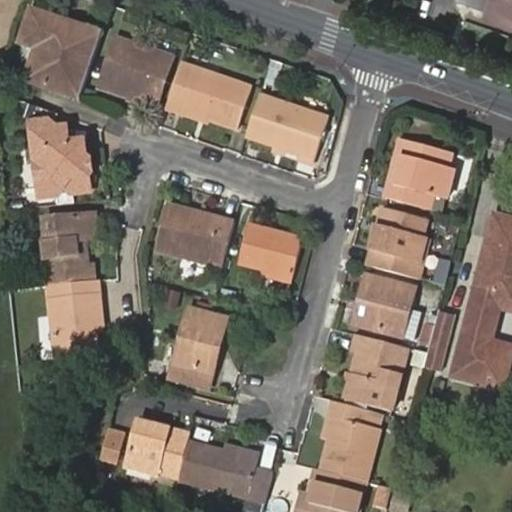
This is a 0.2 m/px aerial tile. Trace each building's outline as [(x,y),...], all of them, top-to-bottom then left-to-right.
[(78,95),(100,31),(32,8),(21,40),(35,45),(24,76),(78,95)] [(131,88),(157,97),(171,56),(115,38),(99,85),(129,95),(131,88)] [(251,86),(180,61),(165,108),(181,113),(183,109),(207,117),(237,127),(251,86)] [(154,106),(157,97),(131,88),(129,95),(128,98),(154,106)] [(325,116),(259,93),(245,134),(312,157),(325,116)] [(206,122),(207,117),(183,109),(181,113),(206,122)] [(66,142),(64,126),(56,127),(49,121),(28,124),(38,194),(55,192),(61,185),(67,190),(87,188),(85,172),(81,168),(80,158),(83,158),(81,139),(66,142)] [(67,129),(64,126),(66,142),(81,139),(79,138),(67,129)] [(394,199),(427,208),(431,193),(449,196),(456,168),(449,166),(453,152),(401,139),(395,161),(404,163),(394,199)] [(87,157),(83,158),(80,158),(81,168),(85,172),(89,171),(87,157)] [(386,197),(394,199),(404,163),(395,161),(386,197)] [(376,231),(368,265),(419,278),(423,261),(418,260),(424,235),(422,235),(426,218),(382,207),(378,224),(376,231)] [(221,272),(233,226),(165,209),(153,254),(221,272)] [(92,213),(85,214),(88,239),(94,238),(92,213)] [(42,244),(46,287),(88,283),(86,256),(76,257),(75,240),(85,239),(88,239),(85,214),(43,218),(45,243),(42,244)] [(511,221),(495,218),(473,302),(499,308),(511,311),(511,221)] [(261,272),(291,280),(301,244),(247,229),(238,266),(261,272)] [(429,236),(424,235),(418,260),(423,261),(429,236)] [(86,256),(85,239),(75,240),(76,257),(86,256)] [(290,287),(291,280),(261,272),(260,279),(290,287)] [(366,275),(358,303),(365,305),(361,324),(402,335),(415,288),(366,275)] [(88,283),(46,287),(53,358),(95,354),(93,339),(92,332),(99,331),(100,331),(95,282),(94,282),(88,283)] [(160,306),(177,310),(181,293),(164,289),(160,306)] [(499,308),(473,302),(454,377),(502,390),(511,351),(511,346),(490,341),(499,308)] [(365,305),(358,303),(354,323),(361,324),(365,305)] [(440,310),(429,351),(447,355),(456,314),(440,310)] [(188,313),(173,368),(208,377),(216,344),(222,346),(227,324),(188,313)] [(100,338),(99,331),(92,332),(93,339),(100,338)] [(408,347),(357,334),(353,350),(357,351),(352,373),(350,380),(345,398),(392,410),(408,347)] [(214,378),(222,346),(216,344),(208,377),(214,378)] [(442,370),(447,355),(429,351),(425,366),(442,370)] [(209,396),(214,378),(208,377),(173,368),(169,386),(171,387),(204,394),(209,396)] [(332,441),(324,471),(366,482),(380,431),(371,429),(375,413),(334,402),(330,419),(337,421),(332,441)] [(325,439),(332,441),(337,421),(330,419),(325,439)] [(159,477),(179,481),(187,447),(189,439),(136,426),(124,470),(159,479),(159,477)] [(108,428),(100,464),(121,468),(128,433),(108,428)] [(178,484),(265,506),(272,477),(255,472),(256,464),(222,456),(187,447),(179,481),(178,484)] [(224,450),(222,456),(256,464),(258,458),(224,450)] [(324,471),(317,469),(310,495),(307,505),(299,503),(296,511),(357,511),(366,482),(324,471)] [(379,487),(375,506),(388,509),(392,489),(379,487)] [(307,505),(310,495),(302,493),(299,503),(307,505)]
